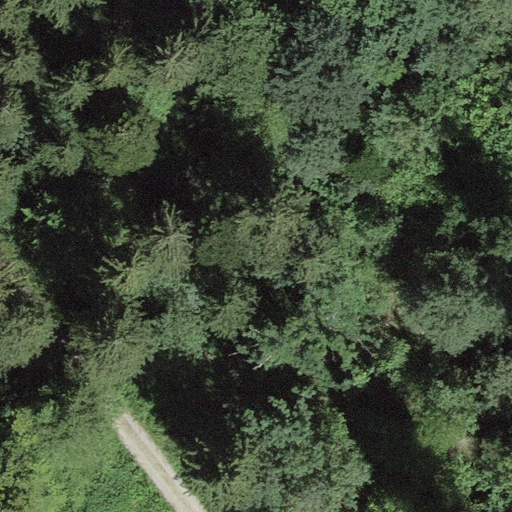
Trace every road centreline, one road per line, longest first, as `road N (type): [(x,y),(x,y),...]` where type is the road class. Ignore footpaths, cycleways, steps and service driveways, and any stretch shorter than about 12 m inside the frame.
road 1 (track): [(113,409),(511,322)]
road 2 (track): [(0,279),(216,511)]
